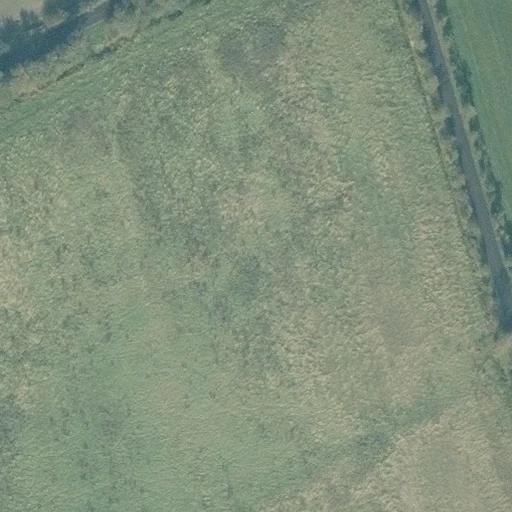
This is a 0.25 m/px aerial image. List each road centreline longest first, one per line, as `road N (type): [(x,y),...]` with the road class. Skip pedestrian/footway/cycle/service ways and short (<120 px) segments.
road 1 (unclassified): [(511,319),(418,0)]
road 2 (unclassified): [(0,73),(134,0)]
